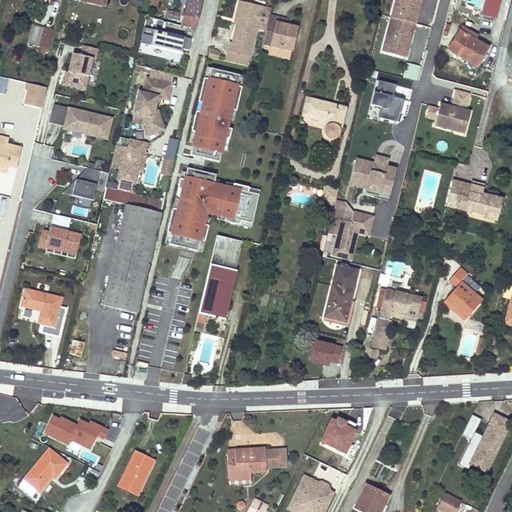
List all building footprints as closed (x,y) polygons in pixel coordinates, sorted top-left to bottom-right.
[(187,0),(182,26),(195,29),(200,6),(197,6),(198,0),(187,0)] [(251,9),(253,3),(239,0),(238,6),(251,9)] [(416,21),(421,0),(395,0),(383,49),(397,53),(399,46),(409,48),(411,39),(407,38),(409,29),(411,30),(413,21),(416,21)] [(500,0),(485,0),(483,15),(497,18),(500,0)] [(230,41),(229,50),(250,55),(261,5),(253,3),(251,9),(238,6),(236,18),(238,19),(237,25),(233,42),(230,41)] [(290,59),(294,39),(297,28),(287,26),(277,23),(278,18),(269,16),(263,44),(270,46),(268,53),(290,59)] [(407,38),(411,39),(416,21),(413,21),(411,30),(409,29),(407,38)] [(192,38),(144,27),(140,43),(188,54),(192,38)] [(474,34),(461,27),(459,31),(471,38),(474,34)] [(37,46),(42,48),(47,49),(52,30),(42,28),(37,46)] [(448,50),(462,58),(477,66),(487,47),(471,38),(459,31),(448,50)] [(85,89),(92,58),(95,59),(98,48),(83,45),(81,55),(73,53),(68,71),(65,84),(85,89)] [(407,55),(409,48),(399,46),(397,53),(407,55)] [(236,110),(242,86),(237,85),(240,74),(211,67),(209,78),(204,77),(198,100),(203,101),(201,111),(196,110),(191,130),(196,131),(194,140),(190,154),(219,161),(222,148),(225,137),(230,138),(232,128),(227,127),(229,118),(232,109),(236,110)] [(418,70),(406,67),(403,81),(416,84),(418,70)] [(169,99),(172,83),(147,77),(144,92),(140,91),(135,112),(146,114),(144,121),(152,135),(167,126),(158,110),(155,110),(156,103),(158,96),(162,97),(169,99)] [(396,86),(379,82),(373,106),(380,107),(377,120),(397,125),(402,101),(393,99),(396,86)] [(47,88),(31,84),(26,104),(42,108),(47,88)] [(471,94),(456,90),(454,98),(461,100),(459,109),(452,107),(440,104),(439,110),(439,111),(442,116),(436,119),(436,120),(435,126),(455,131),(457,126),(467,129),(471,112),(467,111),(471,94)] [(337,137),(339,134),(346,108),(335,105),(335,107),(331,106),(331,104),(307,98),(302,115),(326,121),(324,129),(324,132),(325,135),(326,137),(328,138),(332,139),(334,139),(337,137)] [(459,109),(461,100),(454,98),(452,107),(459,109)] [(107,139),(112,118),(53,104),(49,123),(64,126),(65,124),(70,126),(69,130),(107,139)] [(439,111),(439,110),(429,107),(426,117),(436,120),(436,119),(442,116),(439,111)] [(0,163),(8,166),(8,164),(16,166),(20,148),(8,145),(9,138),(0,136),(0,163)] [(135,183),(142,151),(145,152),(147,143),(131,139),(129,147),(116,144),(111,166),(121,168),(119,179),(135,183)] [(374,164),(357,160),(351,184),(389,193),(394,170),(385,167),(387,159),(376,157),(374,164)] [(170,176),(174,160),(165,158),(161,174),(170,176)] [(252,222),(259,194),(248,191),(249,186),(234,183),(232,187),(225,185),(218,184),(214,183),(215,178),(216,174),(187,167),(186,171),(185,179),(180,178),(178,187),(182,188),(177,209),(173,208),(167,231),(172,233),(169,243),(198,250),(200,239),(204,224),(206,216),(207,212),(218,214),(226,216),(224,221),(240,224),(241,220),(252,222)] [(93,200),(100,171),(88,168),(86,170),(83,181),(76,180),(63,193),(93,200)] [(86,170),(76,180),(83,181),(86,170)] [(471,185),(452,181),(445,207),(483,217),(485,211),(499,215),(503,199),(482,193),(485,185),(472,181),(471,185)] [(177,209),(182,188),(178,187),(173,208),(177,209)] [(337,190),(325,187),(322,201),(330,203),(329,207),(333,208),(337,190)] [(346,203),(336,201),(329,233),(338,235),(333,256),(352,260),(358,233),(369,236),(374,217),(354,213),(346,203)] [(138,313),(161,213),(126,204),(102,305),(138,313)] [(485,211),(483,217),(483,218),(497,221),(499,215),(485,211)] [(68,232),(71,219),(54,215),(51,228),(68,232)] [(78,249),(81,235),(68,232),(51,228),(50,228),(49,233),(42,231),(39,247),(47,249),(47,246),(69,251),(70,247),(78,249)] [(241,241),(217,235),(215,244),(210,264),(235,270),(241,241)] [(76,256),(78,249),(70,247),(69,251),(47,246),(47,249),(76,256)] [(235,270),(210,264),(202,294),(227,300),(235,270)] [(324,316),(345,321),(357,272),(336,267),(324,316)] [(467,274),(460,268),(449,280),(456,287),(445,299),(466,318),(481,300),(461,282),(467,274)] [(381,275),(379,284),(387,286),(389,277),(381,275)] [(421,296),(387,288),(380,314),(390,317),(390,313),(391,309),(416,315),(421,296)] [(56,329),(63,299),(26,290),(22,308),(41,312),(38,324),(56,329)] [(227,300),(202,294),(198,314),(223,320),(227,300)] [(466,318),(445,299),(442,303),(463,321),(466,318)] [(391,309),(390,313),(415,320),(416,315),(391,309)] [(345,321),(324,316),(323,320),(344,325),(345,321)] [(391,321),(379,318),(372,344),(384,347),(391,321)] [(202,325),(195,323),(194,330),(200,332),(202,325)] [(343,346),(316,339),(311,361),(329,365),(330,361),(338,363),(343,346)] [(71,341),(70,356),(83,357),(84,342),(71,341)] [(112,351),(111,358),(126,360),(127,353),(112,351)] [(190,373),(184,372),(181,383),(188,383),(190,373)] [(467,469),(469,465),(487,474),(511,423),(511,420),(494,412),(482,437),(474,433),(481,419),(472,415),(462,435),(471,439),(458,465),(467,469)] [(103,439),(108,431),(90,422),(88,425),(79,420),(77,426),(61,418),(60,420),(53,416),(44,433),(68,445),(70,440),(89,450),(96,436),(103,439)] [(333,419),(321,443),(347,455),(359,431),(347,426),(349,421),(338,416),(336,420),(333,419)] [(285,448),(264,450),(264,448),(226,451),(228,475),(249,473),(249,471),(266,470),(266,466),(287,465),(285,448)] [(36,489),(38,491),(48,478),(47,477),(49,474),(50,475),(54,478),(66,463),(49,449),(24,479),(24,480),(20,486),(31,495),(36,489)] [(118,486),(127,491),(136,495),(153,461),(135,452),(118,486)] [(315,511),(323,511),(333,493),(327,490),(323,491),(319,489),(320,487),(312,483),(313,481),(305,477),(289,509),(295,511),(303,511),(306,507),(315,511)] [(327,490),(329,486),(322,483),(320,487),(319,489),(323,491),(327,490)] [(366,486),(355,507),(363,511),(384,511),(387,507),(384,505),(388,497),(366,486)] [(456,511),(462,501),(445,492),(436,510),(440,511),(456,511)] [(264,511),(268,505),(254,498),(246,511),(264,511)]
